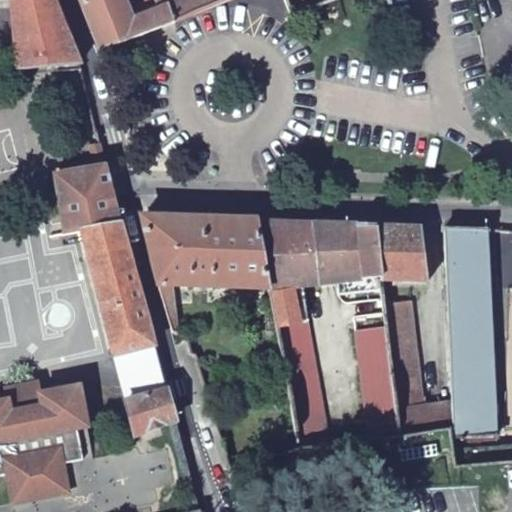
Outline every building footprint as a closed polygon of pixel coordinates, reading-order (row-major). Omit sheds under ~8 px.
[(0,0),(0,3),(8,3),(14,72),(74,63),(50,0),(0,0)] [(81,0),(102,52),(174,25),(167,8),(159,11),(154,0),(140,0),(125,6),(122,0),(81,0)] [(154,0),(159,11),(167,8),(174,25),(238,0),(154,0)] [(287,0),(295,19),(343,0),(287,0)] [(102,162),(74,67),(62,70),(64,76),(90,166),(102,162)] [(154,347),(102,162),(90,166),(51,177),(66,235),(84,231),(116,355),(154,347)] [(173,333),(177,334),(174,286),(268,288),(256,225),(143,221),(157,286),(173,333)] [(375,228),(256,225),(268,288),(380,285),(375,228)] [(422,230),(375,228),(380,285),(428,286),(422,230)] [(450,405),(451,431),(449,439),(494,437),(489,285),(487,232),(443,230),(450,405)] [(383,310),(385,333),(395,441),(451,431),(450,405),(421,409),(408,308),(383,310)] [(307,329),(277,335),(300,456),(331,451),(307,329)] [(385,333),(355,337),(367,445),(395,441),(385,333)] [(167,392),(154,347),(116,355),(127,403),(167,392)] [(10,402),(13,414),(43,408),(41,396),(39,384),(8,390),(10,402)] [(10,402),(0,404),(0,479),(10,478),(16,506),(72,494),(66,466),(85,462),(79,431),(89,429),(91,428),(82,387),(41,396),(43,408),(13,414),(10,402)] [(167,392),(127,403),(135,433),(176,422),(167,392)] [(79,431),(85,462),(95,460),(89,429),(79,431)]
